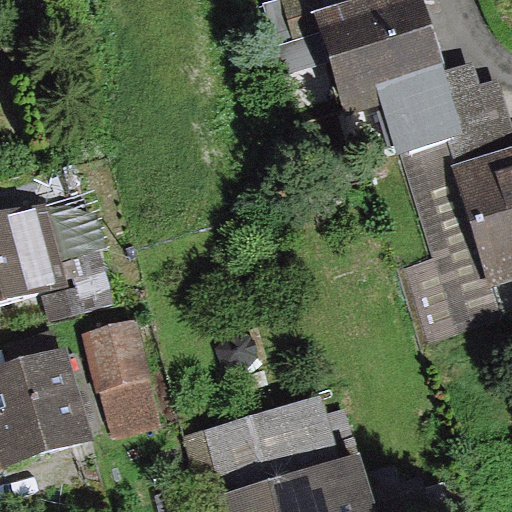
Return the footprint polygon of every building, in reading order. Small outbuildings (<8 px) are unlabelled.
[(329,70),(311,10),(307,0),(259,0),(255,1),(279,84),(329,70)] [(326,0),(322,1),(323,6),(311,10),(329,70),(346,127),(381,117),(398,172),(408,168),(466,151),(443,75),(420,0),(359,0),(350,3),(348,0),(326,0)] [(511,114),(502,81),(482,86),(476,66),(443,75),(466,151),(408,168),(436,262),(409,270),(430,341),(511,316),(511,114)] [(0,221),(0,313),(71,292),(46,208),(0,221)] [(77,293),(83,317),(115,310),(101,256),(69,264),(77,293)] [(83,317),(77,293),(41,303),(48,327),(83,317)] [(85,339),(111,444),(164,431),(138,326),(85,339)] [(0,376),(0,478),(95,451),(88,427),(96,425),(87,396),(79,399),(68,358),(61,359),(55,337),(9,351),(15,372),(0,376)] [(323,404),(204,436),(223,505),(216,507),(217,511),(374,511),(361,466),(342,471),(323,404)] [(223,505),(204,436),(187,439),(205,511),(217,511),(216,507),(223,505)] [(202,511),(196,485),(163,493),(167,511),(202,511)]
